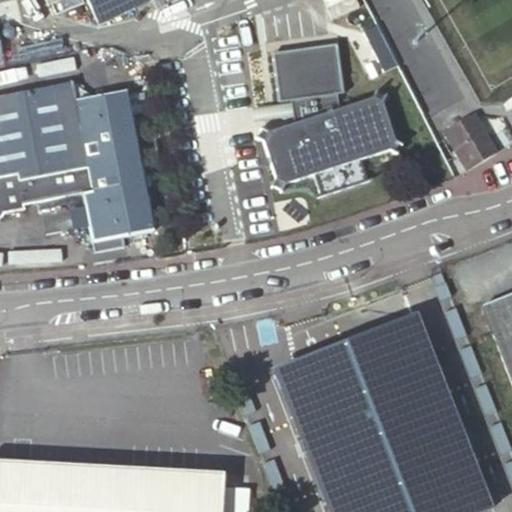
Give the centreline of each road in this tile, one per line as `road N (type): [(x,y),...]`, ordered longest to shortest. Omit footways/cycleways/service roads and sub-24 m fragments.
road 1 (unclassified): [(0,312),(213,289),(305,270),(511,195)]
road 2 (unknown): [(247,282),(198,26)]
